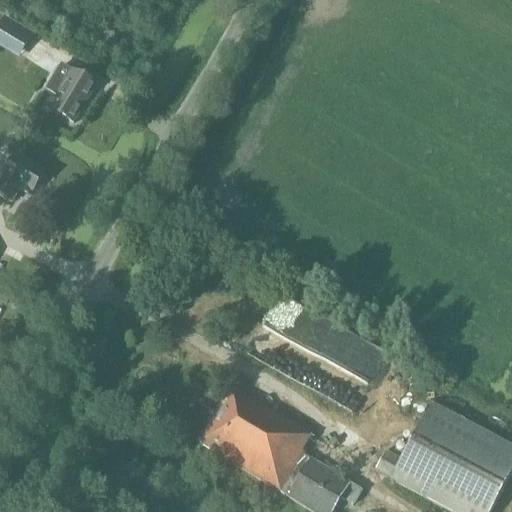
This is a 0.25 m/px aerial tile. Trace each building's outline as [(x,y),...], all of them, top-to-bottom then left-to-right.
[(3,20),(0,25),(0,35),(24,50),(31,37),(3,20)] [(75,130),(97,87),(64,69),(50,93),(61,99),(51,114),(75,130)] [(14,156),(5,151),(0,160),(0,165),(6,170),(0,180),(0,199),(11,206),(19,192),(32,200),(44,173),(15,155),(14,156)] [(355,508),(363,493),(351,485),(303,456),(313,439),(234,391),(200,446),(280,496),(281,496),(306,511),(335,511),(342,501),(355,508)] [(447,511),(494,511),(511,479),(511,448),(432,407),(403,463),(387,454),(378,472),(393,481),(392,483),(447,511)]
